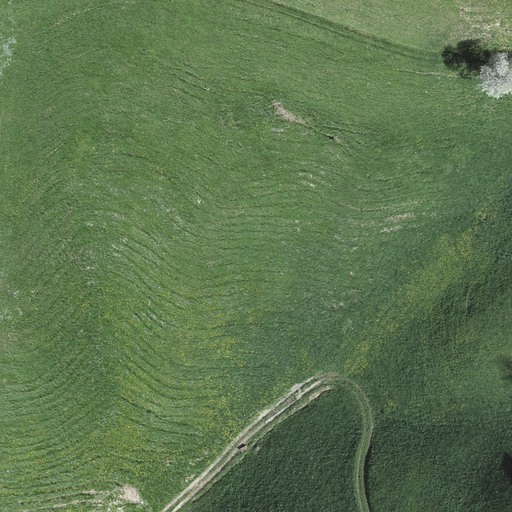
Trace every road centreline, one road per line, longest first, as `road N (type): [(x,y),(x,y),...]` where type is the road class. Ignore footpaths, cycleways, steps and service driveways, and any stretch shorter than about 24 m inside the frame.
road 1 (track): [(172,511),(276,409),(320,377),(353,383),(371,410),(361,478),(367,511)]
road 2 (track): [(511,59),(430,58),(255,0)]
